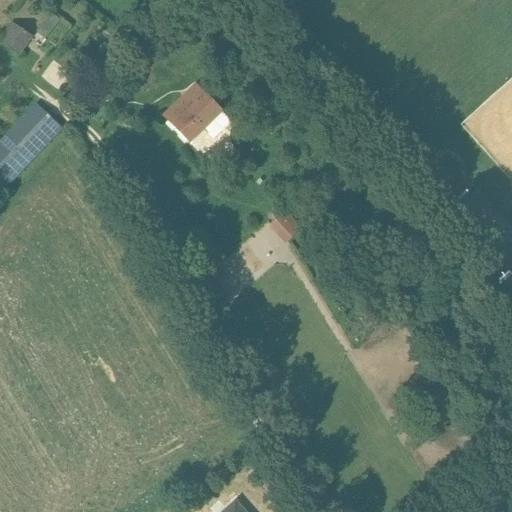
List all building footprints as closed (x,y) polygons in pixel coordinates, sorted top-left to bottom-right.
[(30,38),(16,27),(3,44),(18,55),(30,38)] [(233,123),(198,87),(165,118),(190,144),(205,129),(215,140),(233,123)] [(36,105),(0,144),(0,185),(5,191),(62,129),(36,105)] [(286,212),(270,228),(286,246),(302,229),(286,212)] [(511,240),(511,229),(505,222),(488,237),(501,251),(511,240)] [(244,511),(236,502),(224,511),(244,511)]
